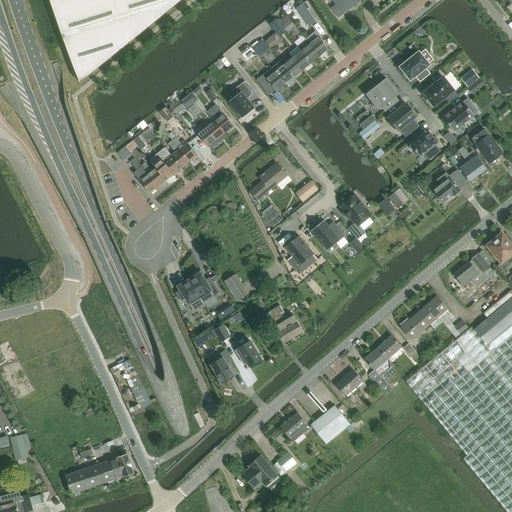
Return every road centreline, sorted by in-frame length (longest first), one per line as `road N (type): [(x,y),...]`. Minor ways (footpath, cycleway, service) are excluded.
road 1 (primary): [(227,511),(74,165),(14,0)]
road 2 (primary): [(0,20),(215,511)]
road 3 (residential): [(165,506),(511,203)]
road 4 (unclassified): [(165,506),(68,303)]
road 5 (unclassified): [(68,303),(70,261),(14,155),(0,144)]
road 6 (residential): [(163,213),(278,120)]
road 7 (residential): [(278,120),(333,195),(310,218)]
road 8 (residential): [(278,120),(371,44)]
